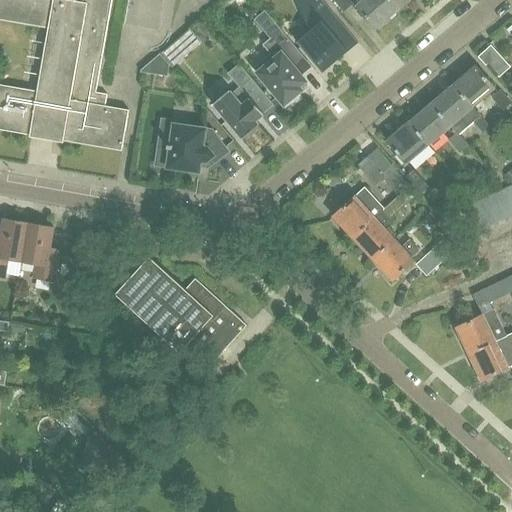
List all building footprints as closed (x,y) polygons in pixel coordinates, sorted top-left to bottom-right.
[(0,83),(0,128),(29,133),(29,136),(49,139),(63,142),(63,140),(122,150),(129,110),(105,106),(106,95),(96,93),(111,0),(0,0),(0,19),(48,28),(37,90),(0,83)] [(295,0),(309,30),(296,42),(322,73),(348,51),(337,38),(346,31),(357,44),(358,43),(322,0),(295,0)] [(335,0),(344,11),(355,2),(353,0),(335,0)] [(399,10),(389,0),(363,0),(357,5),(377,29),(399,10)] [(389,0),(399,10),(410,0),(389,0)] [(280,30),(270,38),(263,44),(270,54),(253,68),(284,105),(302,90),(299,87),(305,82),(306,81),(301,76),(293,66),(304,57),(281,29),(280,30)] [(187,52),(177,40),(162,53),(172,65),(187,52)] [(491,68),(502,58),(491,46),(478,57),(486,66),(487,65),(491,68)] [(155,56),(140,69),(140,71),(153,72),(155,56)] [(455,85),(475,108),(497,89),(477,66),(455,85)] [(273,105),(250,77),(240,86),(232,93),(229,90),(213,104),(242,139),(259,126),(255,121),(264,114),(263,113),(273,105)] [(491,126),(475,108),(455,85),(433,104),(453,127),(459,134),(473,122),(483,133),(491,126)] [(500,89),(491,97),(503,110),(511,103),(500,89)] [(453,127),(433,104),(411,122),(431,146),(453,127)] [(409,165),(431,146),(411,122),(389,141),(409,165)] [(212,130),(175,125),(174,125),(171,145),(168,145),(167,148),(158,146),(155,165),(199,172),(200,166),(200,160),(206,161),(211,157),(215,161),(228,152),(212,130)] [(460,153),(468,146),(457,133),(449,140),(460,153)] [(358,164),(368,175),(377,168),(368,157),(358,164)] [(391,165),(381,173),(384,177),(399,194),(408,186),(391,165)] [(413,169),(406,176),(416,188),(424,181),(413,169)] [(511,199),(508,189),(497,194),(507,217),(511,214),(511,199)] [(356,239),(378,218),(385,212),(365,190),(359,195),(353,190),(340,202),(346,208),(336,217),(356,239)] [(497,194),(486,199),(496,222),(507,217),(497,194)] [(356,239),(375,260),(398,239),(387,228),(393,223),(389,218),(407,201),(402,196),(385,212),(378,218),(356,239)] [(486,199),(476,204),(486,227),(496,222),(486,199)] [(486,227),(476,204),(465,208),(476,231),(486,227)] [(22,260),(28,224),(6,220),(1,245),(0,244),(0,276),(6,277),(10,258),(22,260)] [(52,229),(28,224),(22,260),(36,263),(34,276),(55,280),(60,255),(48,253),(52,229)] [(398,239),(375,260),(395,281),(418,260),(413,256),(419,250),(409,239),(403,245),(398,239)] [(445,239),(416,265),(426,276),(455,250),(445,239)] [(204,372),(248,324),(196,277),(186,288),(151,256),(117,293),(204,372)] [(511,274),(472,294),(478,305),(488,300),(511,289),(511,274)] [(463,338),(471,354),(507,337),(494,311),(493,311),(458,328),(460,331),(463,338)] [(91,313),(89,332),(102,333),(103,321),(101,321),(101,314),(91,313)] [(0,330),(7,332),(24,334),(25,324),(8,322),(0,321),(0,330)] [(511,334),(509,336),(507,337),(471,354),(484,380),(497,373),(511,367),(511,369),(511,334)] [(105,474),(121,458),(94,431),(86,439),(81,471),(105,474)] [(120,433),(112,440),(118,448),(127,441),(120,433)]
